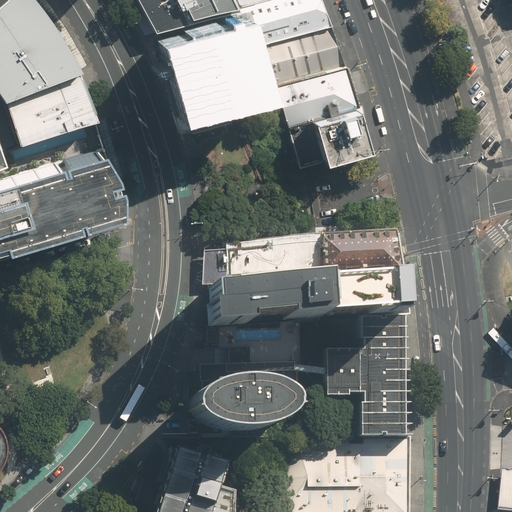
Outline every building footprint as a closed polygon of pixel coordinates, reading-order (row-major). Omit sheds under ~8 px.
[(5,0),(0,5),(0,95),(2,98),(76,67),(50,19),(33,0),(5,0)] [(234,10),(229,0),(122,0),(144,35),(234,10)] [(234,0),(238,8),(252,48),(262,45),(328,24),(319,0),(234,0)] [(236,23),(165,47),(186,111),(257,87),(236,23)] [(342,65),(328,24),(262,45),(274,85),(342,65)] [(354,105),(342,65),(274,85),(285,125),(354,105)] [(94,119),(76,67),(2,98),(19,144),(94,119)] [(366,148),(354,105),(285,125),(297,166),(366,148)] [(98,145),(0,175),(0,245),(118,209),(117,189),(111,169),(98,145)] [(387,236),(313,238),(315,275),(315,281),(340,279),(340,273),(372,271),(375,277),(394,276),(387,236)] [(313,238),(224,245),(224,253),(201,253),(198,285),(224,284),(224,277),(315,275),(313,238)] [(395,296),(394,276),(375,277),(340,279),(315,281),(208,286),(209,294),(209,302),(204,303),(205,328),(244,325),(243,317),(279,314),(280,322),(295,321),(354,318),(396,316),(395,296)] [(398,382),(398,318),(354,318),(354,341),(358,341),(358,353),(322,353),(322,371),(322,375),(322,378),(322,398),(343,398),(343,394),(358,394),(358,405),(355,405),(355,440),(398,440),(398,425),(398,382)] [(272,424),(280,417),(286,416),(289,412),(295,399),(295,373),(295,370),(295,367),(295,321),(280,322),(244,325),(205,328),(205,337),(205,349),(227,349),(228,357),(228,364),(198,364),(198,374),(198,391),(190,400),(189,410),(196,418),(204,425),(219,431),(231,432),(248,432),(261,429),(272,424)] [(501,469),(502,425),(490,424),(488,469),(501,469)] [(398,511),(398,440),(355,440),(278,440),(277,511),(398,511)] [(224,463),(174,448),(163,485),(159,497),(156,509),(154,511),(233,511),(234,491),(218,485),(224,463)] [(511,466),(502,466),(498,507),(511,508),(511,466)] [(159,497),(163,485),(141,478),(133,502),(156,509),(159,497)]
